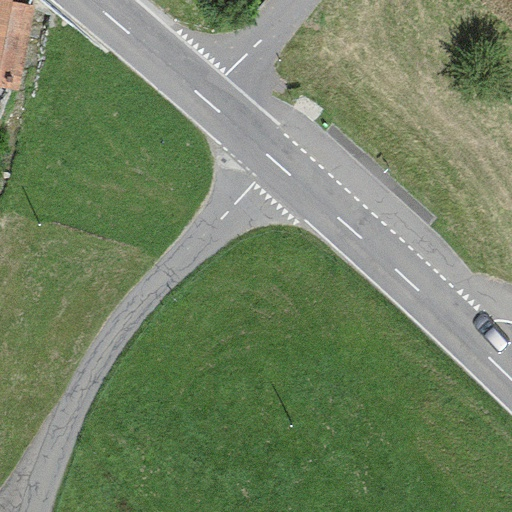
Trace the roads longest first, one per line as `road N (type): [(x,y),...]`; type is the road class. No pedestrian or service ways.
road 1 (unclassified): [(35,511),(107,344),(274,161)]
road 2 (secondary): [(274,161),(468,338)]
road 3 (secondary): [(88,0),(205,100)]
road 4 (unclassified): [(297,0),(205,100)]
